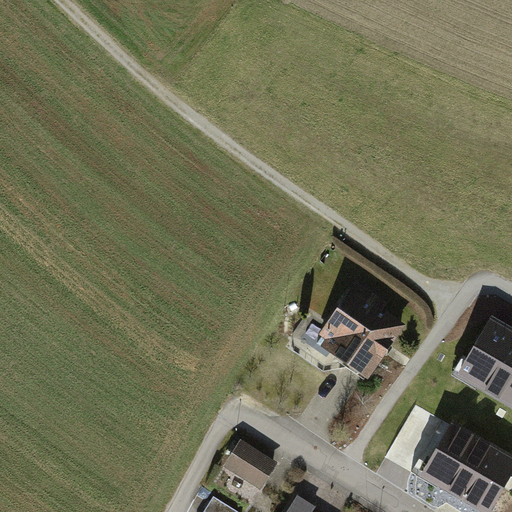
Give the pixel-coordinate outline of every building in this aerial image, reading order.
[(397,324),(349,291),(325,326),(338,335),(329,349),(363,373),(397,324)] [(511,338),(497,330),(471,374),(511,398),(511,338)] [(495,495),(511,467),(511,455),(456,422),(434,456),(495,495)] [(270,463),(238,443),(226,463),(257,483),(270,463)] [(283,511),(306,511),(311,505),(295,494),(283,511)] [(237,511),(210,495),(199,511),(237,511)]
